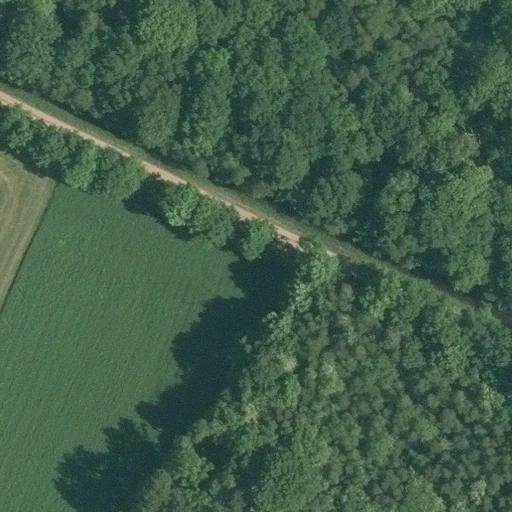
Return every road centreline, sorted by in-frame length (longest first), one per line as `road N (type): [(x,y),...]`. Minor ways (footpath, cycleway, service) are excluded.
road 1 (track): [(511,346),(0,102)]
road 2 (track): [(0,46),(373,224)]
